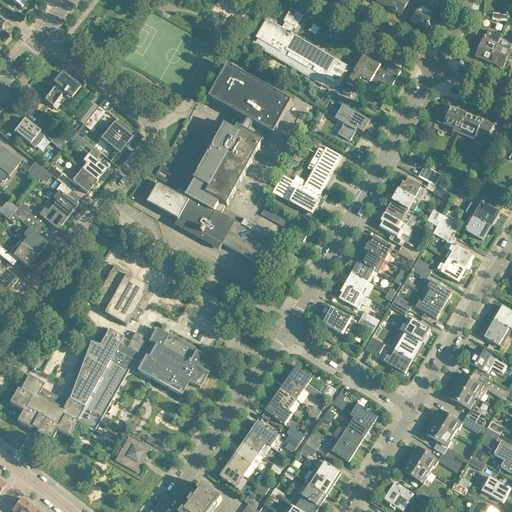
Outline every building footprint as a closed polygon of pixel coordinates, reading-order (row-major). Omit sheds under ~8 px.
[(12,1),(21,8),(28,0),(7,0),(11,3),(12,1)] [(378,0),(377,2),(389,9),(394,0),(378,0)] [(394,0),(389,9),(401,16),(410,0),(394,0)] [(421,8),(413,23),(425,30),(428,26),(429,26),(430,25),(428,24),(437,9),(430,5),(433,0),(432,0),(417,0),(417,1),(422,4),(420,7),(421,8)] [(511,16),(511,3),(503,3),(501,15),(511,16)] [(313,71),(320,75),(339,87),(350,68),(320,50),(298,38),(292,34),(291,32),(293,28),(295,29),(303,16),(292,9),(284,22),(286,23),(282,29),(267,20),(256,38),(282,53),(284,50),(315,68),(313,71)] [(511,23),(511,18),(511,16),(501,15),(493,14),(493,20),(511,23)] [(476,58),(490,64),(502,35),(495,32),(494,34),(488,31),(485,38),(476,58)] [(502,35),(490,64),(503,69),(511,48),(511,46),(506,44),(506,43),(507,40),(501,38),(502,35)] [(350,95),(354,89),(356,90),(361,81),(369,86),(372,82),(382,88),(383,84),(391,89),(400,73),(400,72),(400,73),(390,67),(390,66),(386,72),(379,69),(381,66),(364,57),(344,90),(343,92),(351,97),(352,96),(350,95)] [(147,203),(179,221),(176,226),(220,251),(223,246),(223,245),(259,265),(259,266),(260,267),(273,244),(272,243),(276,237),(245,219),(241,226),(235,222),(235,223),(221,215),(224,209),(226,206),(228,207),(228,206),(227,206),(263,143),(264,143),(264,142),(262,141),(267,132),(274,136),(292,103),(228,67),(210,100),(236,114),(228,127),(225,125),(224,126),(225,126),(195,180),(194,179),(194,180),(197,182),(188,197),(183,195),(182,197),(158,184),(147,203)] [(71,99),(80,88),(62,73),(56,80),(55,81),(53,84),(53,85),(56,87),(48,96),(47,94),(43,99),(52,107),(56,110),(60,105),(56,102),(63,93),(71,99)] [(325,96),(320,105),(326,109),(331,100),(325,96)] [(78,121),(84,126),(98,107),(97,108),(92,104),(78,121)] [(458,135),(460,132),(467,115),(446,106),(443,114),(440,113),(436,122),(444,125),(454,129),(453,132),(458,135)] [(105,112),(98,107),(84,126),(90,131),(105,112)] [(336,120),(345,125),(339,136),(350,142),(356,132),(356,131),(357,130),(364,134),(370,122),(343,107),(336,120)] [(320,113),(316,121),(320,123),(324,116),(320,113)] [(467,115),(460,132),(467,135),(466,137),(474,141),(475,139),(487,144),(494,127),(483,123),(484,122),(467,115)] [(59,134),(41,120),(35,128),(24,119),(14,133),(15,132),(35,149),(44,138),(52,144),(59,134)] [(135,135),(117,120),(101,140),(119,154),(124,147),(124,148),(135,135)] [(183,185),(207,143),(184,130),(160,171),(183,185)] [(511,143),(511,155),(511,158),(511,133),(509,133),(502,145),(508,148),(511,143)] [(59,134),(52,144),(63,153),(69,145),(70,143),(59,134)] [(305,140),(312,144),(315,138),(308,134),(305,140)] [(81,170),(97,182),(107,170),(95,161),(96,160),(96,161),(101,155),(77,135),(70,143),(69,145),(73,149),(76,145),(83,150),(85,147),(91,151),(88,155),(83,162),(86,164),(81,170)] [(325,152),(321,150),(320,149),(308,169),(313,172),(307,184),(296,178),(293,182),(283,177),(273,194),(312,215),(320,202),(317,201),(320,197),(319,197),(342,158),(323,147),(326,149),(325,152)] [(0,181),(1,183),(7,176),(9,178),(10,179),(16,172),(14,171),(20,163),(1,148),(0,149),(0,181)] [(34,171),(30,175),(38,182),(41,179),(46,172),(35,163),(31,168),(34,171)] [(50,167),(46,172),(57,181),(61,175),(50,167)] [(441,176),(425,167),(419,178),(429,183),(436,187),(438,182),(441,176)] [(74,173),(69,180),(87,195),(97,182),(81,170),(77,176),(74,173)] [(425,190),(426,189),(408,179),(405,184),(403,183),(399,191),(415,200),(419,193),(422,195),(425,190)] [(436,187),(453,197),(456,192),(438,182),(436,187)] [(436,187),(429,183),(426,189),(450,202),(453,197),(436,187)] [(61,184),(47,203),(52,207),(67,219),(77,207),(75,205),(66,198),(71,191),(61,184)] [(399,191),(392,202),(413,214),(420,202),(415,200),(399,191)] [(480,191),(477,198),(482,201),(486,194),(480,191)] [(17,209),(7,201),(1,208),(0,207),(0,214),(8,220),(12,215),(17,209)] [(466,213),(474,218),(491,227),(499,213),(479,201),(475,208),(471,205),(466,213)] [(407,226),(413,214),(392,202),(386,214),(407,226)] [(17,209),(18,210),(28,218),(32,212),(22,204),(21,203),(17,209)] [(44,209),(39,217),(47,223),(58,232),(67,219),(52,207),(48,212),(44,209)] [(17,209),(12,215),(16,218),(23,223),(28,218),(18,210),(17,209)] [(429,217),(427,222),(433,225),(435,226),(437,228),(440,223),(440,222),(438,221),(441,216),(442,215),(433,210),(429,217)] [(383,223),(380,228),(387,232),(392,235),(392,236),(390,239),(389,239),(389,240),(402,247),(405,241),(399,238),(401,233),(402,231),(403,232),(407,226),(386,214),(381,222),(383,223)] [(442,215),(438,221),(440,222),(440,223),(454,231),(457,224),(442,215)] [(491,227),(474,218),(470,226),(466,223),(462,229),(483,241),(491,227)] [(456,232),(454,231),(440,223),(437,228),(453,238),(456,232)] [(437,228),(433,235),(446,243),(452,246),(448,251),(453,254),(449,260),(466,270),(474,257),(450,243),(453,238),(437,228)] [(27,238),(23,244),(38,256),(48,244),(37,236),(29,229),(23,235),(27,238)] [(308,235),(303,232),(298,240),(303,243),(308,235)] [(385,262),(389,255),(392,249),(374,239),(371,244),(369,243),(365,251),(385,262)] [(2,249),(0,252),(0,255),(12,265),(16,259),(28,269),(38,256),(23,244),(19,241),(9,254),(2,249)] [(405,241),(402,247),(417,256),(421,250),(405,241)] [(399,253),(398,254),(414,262),(417,256),(402,247),(399,253)] [(365,251),(359,262),(375,271),(379,273),(385,262),(365,251)] [(418,260),(415,265),(430,274),(433,269),(433,268),(432,268),(418,260)] [(445,267),(441,265),(437,272),(458,284),(466,270),(449,260),(445,267)] [(368,283),(375,271),(359,262),(352,274),(368,283)] [(427,279),(430,274),(415,265),(412,271),(421,276),(426,280),(427,279)] [(0,286),(8,293),(18,281),(0,266),(0,286)] [(143,312),(148,304),(152,296),(145,292),(148,288),(131,278),(132,276),(114,266),(111,271),(108,277),(93,304),(106,311),(104,314),(126,327),(131,318),(137,321),(143,312)] [(401,271),(398,276),(403,280),(407,274),(401,271)] [(352,274),(345,286),(361,295),(368,283),(352,274)] [(431,282),(429,285),(428,288),(432,290),(428,297),(445,307),(452,294),(431,282)] [(0,303),(8,293),(0,286),(0,303)] [(338,299),(358,310),(363,303),(366,297),(361,295),(345,286),(338,299)] [(397,297),(393,302),(408,311),(411,305),(397,297)] [(437,321),(445,307),(428,297),(423,305),(419,302),(416,308),(437,321)] [(405,317),(408,311),(393,302),(390,308),(405,317)] [(511,312),(503,307),(495,320),(511,330),(511,312)] [(373,333),(376,327),(361,319),(358,324),(356,323),(357,323),(332,309),(328,317),(331,318),(327,326),(343,336),(343,335),(348,338),(353,329),(363,331),(362,330),(364,328),(373,333)] [(364,313),(361,319),(376,327),(379,322),(364,313)] [(405,334),(421,344),(423,345),(431,331),(410,319),(406,325),(410,327),(405,334)] [(502,349),(511,331),(511,330),(495,320),(484,339),(502,349)] [(137,372),(150,379),(181,397),(189,383),(199,389),(208,374),(201,371),(206,360),(207,358),(196,352),(198,350),(168,333),(167,336),(156,330),(149,342),(141,337),(141,336),(135,333),(130,342),(109,330),(99,347),(90,343),(74,373),(78,375),(70,398),(69,400),(84,408),(78,420),(96,430),(131,368),(133,367),(138,370),(137,372)] [(421,344),(405,334),(395,352),(411,361),(421,344)] [(365,351),(371,355),(379,343),(372,339),(365,351)] [(385,346),(379,343),(371,355),(377,358),(385,346)] [(474,354),(469,363),(470,363),(470,364),(488,374),(492,368),(503,374),(507,367),(478,350),(475,354),(474,354)] [(413,362),(411,361),(395,352),(391,359),(388,357),(384,363),(393,368),(393,369),(403,375),(403,374),(405,375),(413,362)] [(296,368),(288,379),(290,380),(290,381),(305,391),(305,390),(316,398),(317,396),(320,397),(321,397),(321,395),(318,393),(308,386),(313,379),(298,369),(296,368)] [(505,401),(507,397),(510,393),(508,392),(481,377),(477,384),(463,375),(456,387),(475,398),(476,397),(481,400),(487,390),(504,400),(505,401)] [(84,408),(69,400),(67,403),(42,389),(44,386),(28,377),(20,391),(17,390),(9,404),(23,412),(17,423),(31,431),(33,429),(37,431),(36,434),(37,434),(51,442),(57,431),(71,439),(79,424),(76,423),(77,421),(78,420),(84,408)] [(305,391),(290,381),(282,392),(297,402),(305,391)] [(144,420),(145,416),(163,424),(172,405),(129,385),(115,416),(126,421),(130,413),(144,420)] [(328,402),(335,392),(335,391),(329,388),(328,390),(323,387),(319,393),(319,392),(318,393),(321,395),(321,397),(328,402)] [(480,409),(474,405),(472,404),(475,398),(456,387),(449,398),(470,411),(466,418),(482,427),(485,422),(479,418),(481,414),(480,409)] [(297,402),(282,392),(275,403),(292,415),(293,415),(290,412),(297,402)] [(340,394),(333,405),(343,412),(348,404),(344,401),(346,398),(340,394)] [(292,415),(275,403),(267,413),(266,412),(265,412),(285,426),(292,415)] [(354,419),(354,420),(368,430),(376,418),(378,419),(378,418),(358,405),(350,417),(354,419)] [(311,412),(319,417),(322,412),(315,407),(311,412)] [(315,421),(319,417),(311,412),(308,416),(315,421)] [(328,412),(325,416),(332,421),(335,417),(328,412)] [(459,431),(462,425),(441,413),(434,424),(452,435),(456,429),(459,431)] [(329,426),(332,421),(325,416),(322,421),(329,426)] [(466,418),(462,425),(478,435),(482,427),(466,418)] [(343,428),(361,440),(368,430),(354,420),(347,430),(344,428),(343,428)] [(275,433),(260,423),(258,422),(250,433),(252,435),(266,445),(271,448),(279,437),(275,433)] [(489,429),(500,436),(501,436),(505,429),(493,422),(489,429)] [(125,423),(123,429),(124,430),(130,433),(133,434),(136,429),(125,423)] [(434,424),(427,436),(441,444),(440,446),(437,451),(443,455),(448,448),(451,443),(448,441),(452,435),(434,424)] [(291,428),(286,435),(290,437),(300,445),(305,438),(291,428)] [(343,428),(336,439),(354,452),(361,440),(343,428)] [(488,431),(483,438),(480,443),(492,450),(500,436),(489,429),(488,431)] [(252,435),(244,446),(259,456),(264,459),(271,448),(266,445),(252,435)] [(138,474),(148,456),(151,450),(129,437),(115,462),(138,474)] [(287,449),(294,454),(300,445),(290,437),(286,442),(290,444),(287,449)] [(310,438),(306,445),(317,452),(321,446),(318,444),(310,438)] [(334,438),(327,450),(333,453),(339,458),(339,457),(343,460),(349,464),(349,463),(347,462),(354,452),(336,439),(336,440),(334,438)] [(501,469),(511,474),(511,448),(502,443),(499,449),(495,456),(505,461),(501,469)] [(313,457),(317,452),(306,445),(299,454),(307,459),(311,455),(313,457)] [(251,467),(259,456),(244,446),(236,457),(251,467)] [(448,448),(443,455),(465,470),(467,465),(469,462),(448,448)] [(418,449),(411,460),(430,473),(434,467),(435,468),(439,462),(438,462),(418,449)] [(465,470),(443,455),(438,462),(439,462),(460,476),(465,470)] [(243,478),(251,467),(236,457),(229,468),(243,478)] [(472,458),(469,462),(467,465),(482,473),(486,466),(472,458)] [(411,460),(403,472),(424,485),(431,474),(430,473),(411,460)] [(342,475),(325,464),(321,461),(313,473),(314,473),(332,486),(340,474),(342,475)] [(275,467),(282,472),(285,467),(278,462),(275,467)] [(279,476),(282,472),(275,467),(271,471),(279,476)] [(220,477),(219,477),(236,489),(243,478),(229,468),(222,478),(220,477)] [(290,468),(287,472),(294,477),(297,472),(290,468)] [(291,482),(294,477),(287,472),(284,477),(291,482)] [(306,484),(325,497),(332,486),(314,473),(306,484)] [(490,496),(503,504),(511,490),(490,478),(486,485),(484,484),(480,491),(482,492),(490,496)] [(320,505),(325,497),(306,484),(298,496),(317,508),(320,505)] [(410,505),(416,497),(396,484),(385,501),(401,511),(410,511),(414,508),(410,505)] [(456,484),(452,490),(464,497),(468,491),(456,484)] [(259,489),(267,494),(270,490),(263,485),(259,489)] [(212,511),(217,506),(218,506),(222,500),(204,487),(200,492),(200,491),(194,500),(191,504),(185,511),(184,511),(212,511)] [(429,498),(442,507),(445,502),(423,487),(419,492),(429,498)] [(264,499),(267,494),(259,489),(256,494),(264,499)] [(275,490),(272,494),(275,496),(280,500),(283,495),(275,490)] [(480,497),(487,501),(490,496),(482,492),(480,497)] [(296,494),(289,505),(291,507),(299,511),(315,511),(317,508),(298,496),(296,494)] [(249,497),(245,503),(249,505),(256,510),(260,504),(249,497)] [(439,511),(442,507),(429,498),(426,503),(425,505),(435,511),(439,511)] [(12,511),(28,511),(32,507),(22,499),(12,511)] [(495,511),(491,509),(492,507),(486,504),(485,506),(478,503),(473,511),(495,511)]
